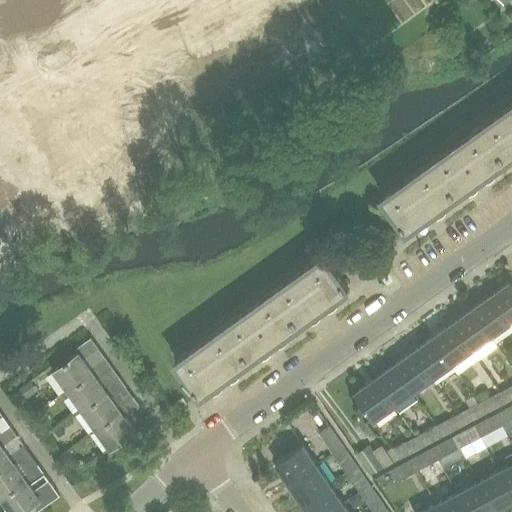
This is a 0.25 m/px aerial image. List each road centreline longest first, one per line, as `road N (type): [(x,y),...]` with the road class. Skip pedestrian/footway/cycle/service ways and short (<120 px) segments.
road 1 (residential): [(197,457),(511,227)]
road 2 (residential): [(191,463),(85,318)]
road 3 (residential): [(81,511),(0,399)]
